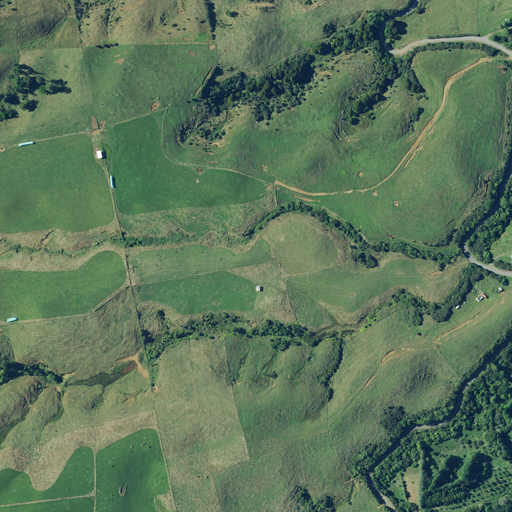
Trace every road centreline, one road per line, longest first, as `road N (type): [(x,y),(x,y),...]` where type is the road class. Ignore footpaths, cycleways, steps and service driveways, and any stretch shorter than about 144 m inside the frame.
road 1 (unclassified): [(511,339),(465,385),(454,413),(404,432),(372,468),(369,480),(393,511)]
road 2 (unclassified): [(408,0),(376,24),(381,44),(481,38),(511,53)]
road 3 (unclassified): [(511,161),(496,204),(463,246),(475,262),(511,274)]
